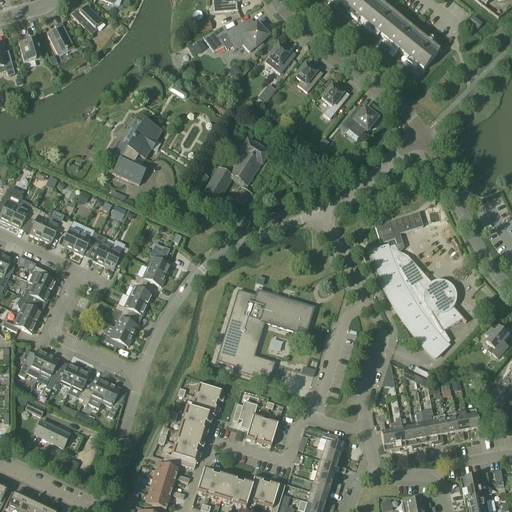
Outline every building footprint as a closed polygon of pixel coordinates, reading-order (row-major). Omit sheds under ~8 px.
[(212,0),(214,14),(238,12),(237,3),(239,3),(238,0),(212,0)] [(334,0),(423,72),(437,55),(370,0),(334,0)] [(76,11),(71,17),(91,37),(97,31),(95,30),(102,23),(87,7),(79,14),(76,11)] [(468,24),(477,31),(482,25),(473,18),(468,24)] [(200,35),(213,30),(210,21),(197,25),(200,35)] [(250,21),(226,33),(224,34),(233,52),(243,47),(249,54),(267,37),(256,25),(255,26),(250,21)] [(56,32),(47,36),(58,56),(67,51),(68,53),(75,50),(62,24),(55,28),(56,32)] [(202,39),(213,54),(225,48),(220,39),(219,40),(215,33),(224,28),(223,28),(202,39)] [(18,46),(24,65),(41,60),(35,37),(28,39),(30,43),(18,46)] [(199,56),(207,49),(201,41),(193,48),(199,56)] [(278,46),(268,59),(265,64),(280,76),(295,57),(290,52),(288,54),(278,46)] [(0,49),(0,68),(2,74),(6,73),(7,78),(14,76),(10,59),(3,61),(0,49)] [(295,78),(300,82),(297,87),(307,95),(322,76),(317,71),(315,74),(305,65),(295,78)] [(230,74),(226,79),(233,84),(237,79),(230,74)] [(268,86),(264,91),(270,96),(274,91),(268,86)] [(169,91),(170,93),(182,100),(184,100),(185,99),(186,98),(186,96),(186,95),(173,87),(171,87),(170,88),(169,90),(169,91)] [(321,99),(331,108),(328,112),(327,111),(323,116),(329,121),(349,97),(343,93),(342,95),(331,87),(321,99)] [(358,107),(343,126),(348,131),(351,128),(362,137),(366,132),(368,129),(370,131),(377,123),(375,122),(377,120),(364,109),(363,111),(358,107)] [(162,133),(144,122),(142,124),(136,120),(114,155),(121,160),(120,162),(119,161),(112,175),(139,187),(145,173),(133,167),(139,157),(145,161),(151,151),(152,152),(157,143),(156,142),(162,133)] [(219,169),(204,193),(219,202),(233,179),(247,187),(261,165),(261,166),(268,156),(247,143),(241,153),(241,154),(228,175),(219,169)] [(325,149),(320,144),(316,149),(321,153),(325,149)] [(204,184),(198,181),(194,187),(200,191),(204,184)] [(241,188),(234,200),(246,207),(253,195),(241,188)] [(109,198),(116,201),(119,195),(112,192),(109,198)] [(83,193),(79,202),(85,205),(89,196),(83,193)] [(0,221),(9,226),(18,207),(12,205),(14,200),(5,195),(0,205),(0,206),(5,208),(0,217),(0,221)] [(106,203),(102,209),(109,213),(112,207),(106,203)] [(30,221),(36,210),(31,207),(28,212),(18,207),(9,226),(20,231),(26,218),(30,221)] [(114,207),(111,214),(118,217),(121,210),(114,207)] [(40,241),(49,222),(38,217),(41,212),(36,210),(30,221),(35,223),(29,236),(40,241)] [(40,241),(50,246),(56,233),(61,235),(68,222),(66,224),(61,222),(59,227),(49,222),(40,241)] [(68,222),(61,235),(63,233),(68,235),(61,248),(72,253),(81,234),(70,229),(73,224),(68,222)] [(81,234),(72,253),(83,258),(89,245),(93,247),(99,236),(93,234),(91,239),(81,234)] [(99,236),(93,247),(98,249),(92,262),(103,267),(112,249),(105,246),(107,241),(99,236)] [(173,243),(178,246),(182,238),(176,236),(173,243)] [(147,269),(166,278),(171,268),(162,264),(164,260),(165,260),(169,252),(164,249),(162,251),(154,247),(149,258),(152,259),(147,269)] [(393,304),(396,308),(390,310),(396,308),(398,314),(399,313),(402,317),(404,321),(407,324),(409,328),(412,332),(415,335),(418,339),(424,346),(430,353),(436,359),(449,346),(448,345),(450,343),(444,333),(463,321),(465,324),(466,324),(453,309),(454,308),(454,306),(455,305),(455,303),(456,302),(456,300),(456,298),(456,297),(456,296),(455,295),(455,293),(455,292),(454,291),(453,289),(452,288),(451,287),(450,286),(448,284),(447,284),(445,283),(444,283),(443,283),(441,282),(439,282),(437,282),(436,283),(434,283),(433,283),(432,284),(431,284),(408,258),(407,258),(405,260),(405,259),(401,257),(400,257),(394,247),(389,249),(388,247),(371,252),(372,257),(374,261),(376,266),(377,270),(379,274),(381,279),(383,283),(385,287),(387,291),(389,295),(391,300),(393,304)] [(112,249),(103,267),(113,272),(119,260),(124,262),(129,251),(124,249),(122,254),(112,249)] [(12,261),(1,255),(0,257),(0,277),(3,279),(0,285),(0,288),(4,290),(11,276),(6,273),(12,261)] [(22,268),(25,261),(20,258),(16,266),(22,268)] [(33,285),(51,294),(56,284),(44,278),(46,273),(35,268),(33,273),(38,275),(33,285)] [(147,269),(142,279),(134,276),(131,281),(146,288),(148,283),(161,289),(166,278),(147,269)] [(146,288),(131,281),(129,286),(134,288),(129,299),(147,307),(152,297),(140,291),(142,286),(146,288)] [(17,297),(31,304),(34,299),(46,305),(51,294),(33,285),(30,291),(29,290),(23,292),(23,293),(19,292),(17,297)] [(308,328),(312,314),(313,310),(301,306),(257,293),(256,298),(238,292),(216,363),(234,368),(233,372),(269,383),(275,364),(254,358),(264,325),(296,334),(298,329),(306,332),(307,328),(308,328)] [(18,316),(37,325),(42,315),(29,309),(31,304),(17,297),(20,299),(18,304),(23,306),(18,316)] [(147,307),(129,299),(124,309),(117,306),(115,311),(127,317),(130,312),(142,318),(147,307)] [(96,314),(101,317),(106,306),(101,304),(96,314)] [(127,317),(115,311),(110,321),(117,324),(114,329),(133,338),(138,328),(125,322),(127,317)] [(18,316),(16,321),(13,327),(5,323),(2,328),(16,334),(19,330),(32,336),(37,325),(18,316)] [(133,338),(114,329),(108,326),(104,335),(103,335),(100,341),(113,347),(115,343),(128,349),(133,338)] [(491,328),(485,336),(489,340),(486,344),(492,349),(488,353),(498,360),(509,347),(504,343),(510,336),(507,334),(508,333),(508,331),(507,329),(505,329),(503,329),(502,330),(499,328),(496,332),(491,328)] [(39,375),(48,357),(38,352),(32,364),(25,361),(18,377),(24,380),(27,375),(31,377),(34,373),(39,375)] [(48,357),(39,375),(50,380),(47,385),(52,387),(51,389),(52,389),(58,377),(53,374),(59,362),(48,357)] [(389,365),(383,382),(393,382),(390,366),(389,365)] [(70,390),(79,371),(68,366),(62,379),(58,377),(52,389),(57,392),(60,385),(70,390)] [(303,368),(302,375),(314,378),(316,370),(303,368)] [(414,376),(402,370),(403,378),(416,384),(414,376)] [(82,406),(88,391),(83,389),(89,376),(79,371),(70,390),(76,393),(74,398),(83,402),(81,406),(82,406)] [(426,382),(414,376),(416,384),(427,390),(426,382)] [(101,404),(110,386),(99,381),(93,394),(88,391),(82,406),(87,408),(91,399),(101,404)] [(101,404),(111,409),(107,418),(112,420),(119,406),(114,404),(120,391),(110,386),(101,404)] [(210,416),(210,417),(215,419),(222,394),(198,386),(190,410),(210,416)] [(451,387),(442,388),(443,399),(453,397),(451,387)] [(18,395),(15,402),(24,405),(27,398),(18,395)] [(500,414),(511,421),(511,418),(511,402),(509,400),(500,414)] [(25,413),(41,420),(45,411),(29,403),(25,413)] [(240,416),(239,421),(242,422),(240,429),(248,431),(253,416),(254,417),(257,407),(244,403),(243,408),(242,411),(241,414),(240,416)] [(71,417),(73,411),(63,407),(61,413),(71,417)] [(203,441),(210,417),(210,416),(190,410),(186,409),(178,434),(203,441)] [(465,413),(468,431),(479,429),(476,411),(465,413)] [(78,413),(75,419),(90,425),(93,419),(78,413)] [(454,415),(457,433),(468,431),(465,413),(454,415)] [(427,445),(423,426),(423,424),(422,418),(421,415),(417,415),(419,427),(413,428),(416,449),(421,448),(420,446),(427,445)] [(443,417),(447,435),(457,433),(454,415),(443,417)] [(278,424),(254,417),(253,416),(248,431),(245,441),(270,449),(278,424)] [(423,426),(427,445),(433,443),(434,446),(438,445),(437,440),(437,437),(436,437),(434,424),(423,426),(423,424),(427,423),(426,417),(422,418),(423,424),(423,426)] [(437,440),(438,445),(443,444),(441,436),(447,435),(443,417),(433,419),(434,424),(436,437),(437,437),(437,440)] [(405,449),(400,422),(400,419),(395,420),(396,425),(390,426),(391,432),(395,453),(400,452),(399,450),(405,449)] [(416,449),(413,428),(406,429),(405,421),(401,422),(400,419),(400,422),(405,449),(412,447),(412,450),(416,449)] [(34,437),(63,450),(69,437),(41,423),(34,437)] [(395,453),(391,432),(385,433),(384,425),(379,425),(379,426),(380,434),(384,453),(391,451),(391,454),(395,453)] [(339,457),(343,447),(345,441),(334,438),(333,439),(311,432),(310,437),(326,442),(323,452),(339,457)] [(178,434),(174,447),(171,457),(172,458),(176,459),(180,460),(184,461),(188,463),(191,464),(195,465),(203,441),(178,434)] [(339,457),(323,452),(320,462),(336,468),(339,457)] [(336,468),(320,462),(316,473),(333,478),(336,468)] [(155,472),(175,479),(178,470),(157,464),(155,472)] [(221,503),(223,494),(228,478),(203,470),(196,495),(221,503)] [(152,480),(173,487),(175,479),(155,472),(152,480)] [(501,472),(494,473),(496,484),(503,483),(502,474),(501,472)] [(333,478),(316,473),(313,483),(330,488),(333,478)] [(460,491),(481,487),(480,484),(482,481),(489,480),(488,475),(479,476),(460,480),(462,487),(459,487),(460,491)] [(245,510),(248,503),(248,502),(253,486),(252,485),(228,478),(223,494),(221,503),(245,510)] [(248,503),(271,510),(272,510),(272,508),(273,504),(275,501),(276,497),(277,493),(278,490),(279,486),(254,478),(252,485),(253,486),(248,502),(248,503)] [(173,487),(152,480),(150,488),(171,495),(173,487)] [(330,488),(313,483),(310,494),(327,499),(330,488)] [(464,501),(483,498),(485,497),(491,496),(489,486),(481,488),(481,487),(460,491),(461,496),(463,495),(464,501)] [(148,496),(168,503),(171,495),(150,488),(148,496)] [(16,511),(19,511),(26,499),(15,494),(8,508),(16,511)] [(327,499),(310,494),(307,504),(324,509),(327,499)] [(148,496),(145,505),(166,511),(168,503),(148,496)] [(463,511),(466,511),(488,508),(487,502),(492,501),(491,496),(485,497),(483,498),(464,501),(466,508),(463,508),(463,511)] [(31,511),(36,504),(26,499),(19,511),(31,511)] [(402,511),(418,511),(422,511),(430,510),(429,506),(423,507),(423,506),(421,506),(420,500),(413,502),(411,500),(409,502),(401,504),(402,511)] [(381,503),(382,511),(390,511),(393,511),(391,501),(381,503)]
